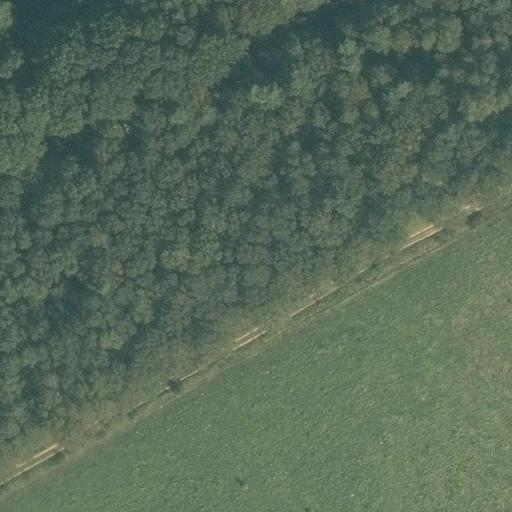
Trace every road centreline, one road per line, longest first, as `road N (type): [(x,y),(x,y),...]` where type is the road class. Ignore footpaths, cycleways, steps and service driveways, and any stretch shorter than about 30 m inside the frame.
road 1 (track): [(0,480),(511,197)]
road 2 (track): [(0,147),(338,0)]
